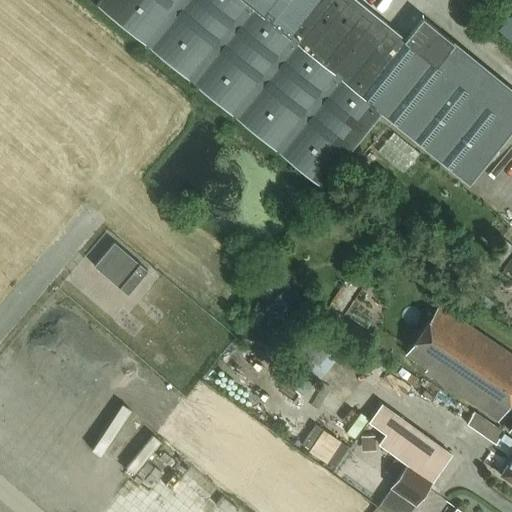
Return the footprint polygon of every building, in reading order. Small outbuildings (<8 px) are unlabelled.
[(469,181),(511,127),(511,89),(423,17),(405,39),(357,0),(92,0),(321,185),(382,111),(469,181)] [(511,9),(499,25),(511,35),(511,9)] [(128,293),(148,269),(114,240),(94,265),(128,293)] [(511,273),(511,255),(503,267),(511,273)] [(329,305),(353,267),(338,257),(313,296),(329,305)] [(340,324),(369,280),(355,270),(326,314),(340,324)] [(498,418),(511,397),(511,354),(438,304),(405,353),(427,367),(426,369),(498,418)] [(310,321),(285,352),(319,380),(344,349),(310,321)] [(114,450),(144,405),(134,398),(103,443),(114,450)] [(386,433),(398,417),(381,404),(370,420),(386,433)] [(504,430),(487,419),(475,411),(467,422),(496,442),(504,430)] [(432,480),(450,454),(398,417),(386,433),(379,442),(432,480)] [(349,447),(339,440),(326,460),(336,467),(349,447)] [(511,480),(511,455),(501,473),(511,480)] [(159,511),(188,474),(165,456),(124,511),(119,508),(115,511),(159,511)] [(416,502),(427,487),(431,481),(406,463),(391,484),(416,502)]
